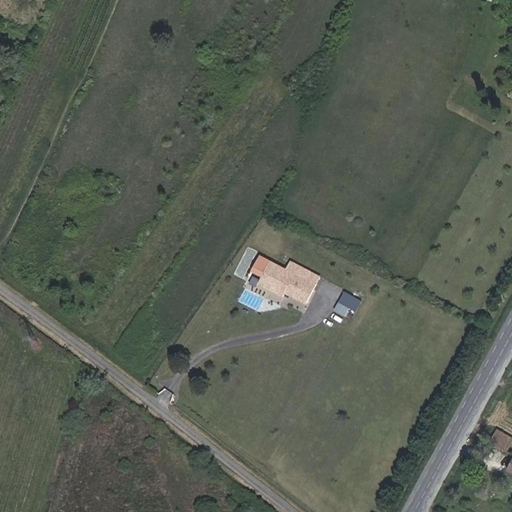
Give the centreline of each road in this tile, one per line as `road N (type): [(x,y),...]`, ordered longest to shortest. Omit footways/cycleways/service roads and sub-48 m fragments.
road 1 (unclassified): [(296,511),(0,290)]
road 2 (secondary): [(511,340),(418,511)]
